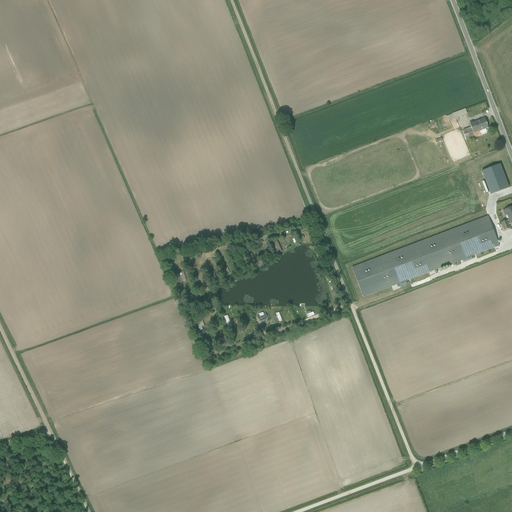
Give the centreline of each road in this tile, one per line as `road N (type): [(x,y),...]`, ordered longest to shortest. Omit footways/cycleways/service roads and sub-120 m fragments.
road 1 (track): [(231,0),(416,468)]
road 2 (track): [(88,511),(0,328)]
road 3 (residential): [(452,0),(511,157)]
road 4 (track): [(297,511),(416,468)]
